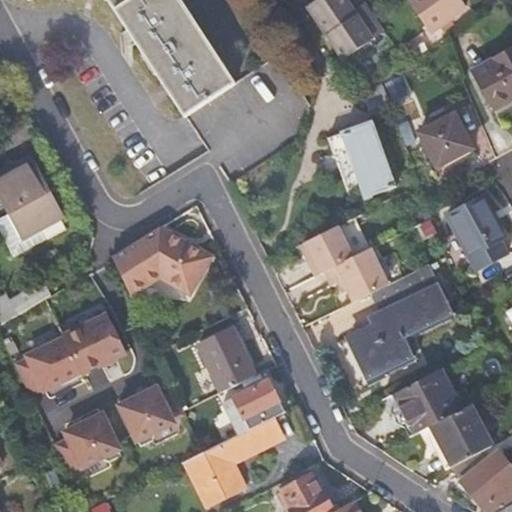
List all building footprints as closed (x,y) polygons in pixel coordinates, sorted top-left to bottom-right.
[(238,90),(179,0),(109,0),(173,101),(187,119),(196,134),(230,183),(299,139),(310,105),(283,64),(238,90)] [(386,30),(365,0),(316,0),(309,5),(344,58),(386,30)] [(465,10),(458,0),(409,0),(432,33),(465,10)] [(511,50),(472,72),(494,110),(511,100),(511,50)] [(400,80),(387,84),(393,103),(406,98),(400,80)] [(378,95),(375,89),(365,95),(369,101),(378,95)] [(455,115),(418,133),(439,174),(474,156),(455,115)] [(397,186),(375,122),(330,137),(351,203),(397,186)] [(68,229),(31,160),(0,176),(0,197),(28,250),(68,229)] [(447,217),(457,235),(460,233),(473,254),(469,257),(477,271),(497,261),(511,254),(503,241),(509,238),(499,221),(494,224),(491,217),(495,214),(485,197),(474,203),(447,217)] [(376,301),(434,272),(430,264),(387,285),(355,218),(300,245),(315,277),(325,272),(331,285),(343,280),(353,301),(373,292),(376,301)] [(160,227),(113,258),(130,294),(163,275),(198,290),(213,250),(160,227)] [(434,272),(376,301),(382,313),(372,317),(375,324),(338,342),(362,390),(374,384),(371,378),(415,357),(406,339),(454,314),(440,284),(434,272)] [(3,297),(0,298),(0,327),(29,310),(50,297),(42,284),(7,304),(3,297)] [(124,352),(107,316),(84,327),(63,338),(64,340),(80,373),(102,363),(116,357),(124,352)] [(63,338),(84,327),(80,326),(75,325),(71,325),(66,326),(62,326),(58,327),(63,338)] [(256,376),(233,329),(198,345),(220,391),(256,376)] [(46,343),(48,348),(63,340),(61,336),(46,343)] [(81,376),(80,373),(64,340),(48,348),(14,364),(30,396),(48,387),(59,382),(61,386),(63,385),(81,376)] [(118,361),(116,357),(102,363),(104,368),(118,361)] [(460,410),(439,369),(388,396),(409,437),(422,430),(427,427),(460,410)] [(195,379),(179,386),(188,404),(204,397),(195,379)] [(61,386),(59,382),(48,387),(51,392),(64,386),(63,385),(61,386)] [(284,412),(268,382),(234,398),(248,428),(186,459),(209,505),(246,488),(233,461),(284,436),(274,417),(284,412)] [(136,394),(119,402),(140,447),(153,441),(156,430),(186,416),(172,387),(158,394),(156,389),(151,392),(140,397),(138,393),(136,394)] [(140,397),(151,392),(148,387),(135,393),(136,394),(138,393),(140,397)] [(471,405),(460,410),(427,427),(449,468),(487,448),(491,444),(471,405)] [(121,456),(100,411),(82,420),(80,421),(82,425),(71,430),(67,432),(69,437),(55,444),(68,473),(98,458),(109,462),(121,456)] [(69,425),(71,430),(82,425),(80,421),(82,420),(82,419),(69,425)] [(462,482),(487,511),(493,511),(494,511),(511,501),(511,494),(506,487),(503,490),(496,480),(500,477),(491,466),(487,469),(483,464),(462,482)] [(312,475),(282,491),(292,509),(290,510),(290,511),(328,511),(333,509),(323,492),(321,494),(312,475)] [(331,511),(360,511),(354,500),(331,511)] [(511,511),(511,501),(494,511),(511,511)]
